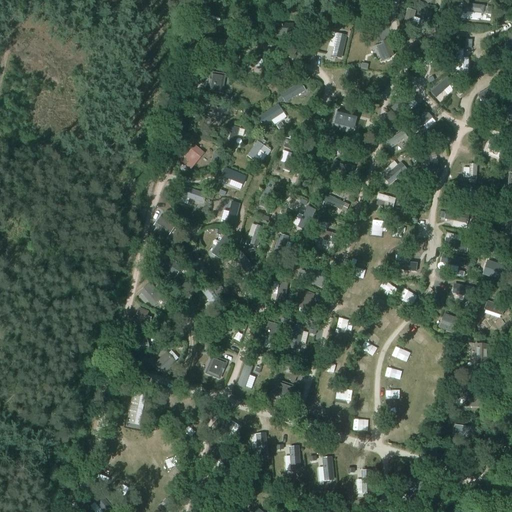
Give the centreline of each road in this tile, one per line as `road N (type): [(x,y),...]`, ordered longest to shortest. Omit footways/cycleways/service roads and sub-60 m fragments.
road 1 (track): [(66,511),(114,368),(203,20)]
road 2 (track): [(114,368),(492,481)]
road 3 (track): [(374,445),(383,350),(426,299),(436,189),(479,83)]
road 4 (track): [(290,420),(325,327),(388,88),(404,69)]
road 5 (track): [(404,69),(437,109),(464,126),(511,137)]
